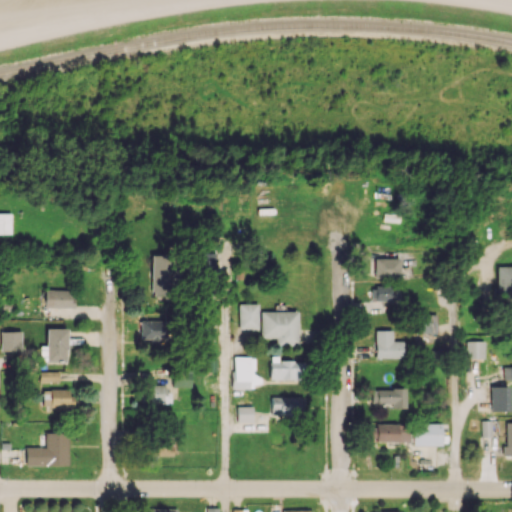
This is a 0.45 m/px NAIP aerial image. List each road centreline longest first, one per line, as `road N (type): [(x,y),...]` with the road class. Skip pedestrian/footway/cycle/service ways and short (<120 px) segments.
road 1 (residential): [(511,489),(0,488)]
road 2 (residential): [(341,252),(340,511)]
road 3 (residential): [(109,263),(109,511)]
